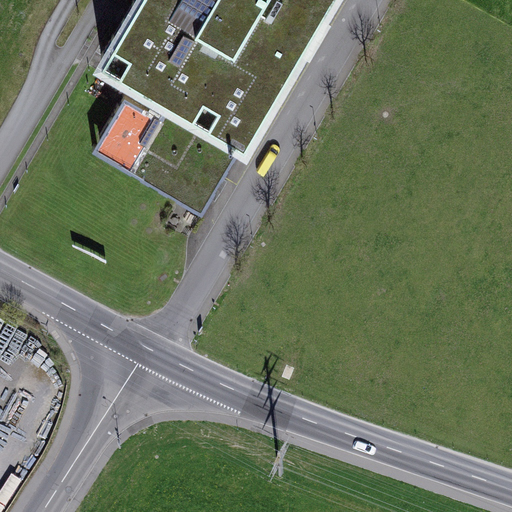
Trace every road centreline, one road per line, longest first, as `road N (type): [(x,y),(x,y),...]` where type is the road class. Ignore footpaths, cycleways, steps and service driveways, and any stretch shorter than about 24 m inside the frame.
road 1 (tertiary): [(146,348),(261,403),(511,489)]
road 2 (residential): [(41,511),(146,348)]
road 3 (tertiary): [(0,268),(146,348)]
